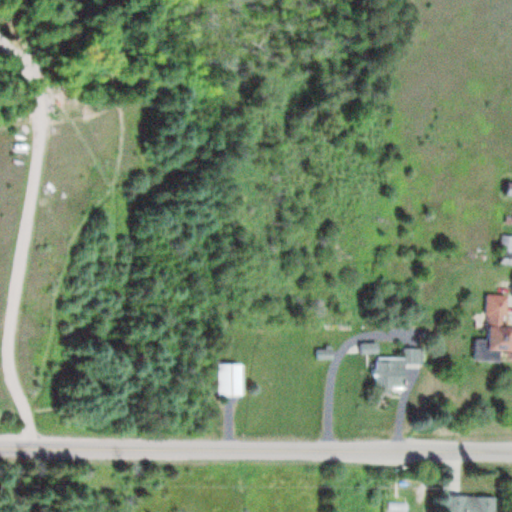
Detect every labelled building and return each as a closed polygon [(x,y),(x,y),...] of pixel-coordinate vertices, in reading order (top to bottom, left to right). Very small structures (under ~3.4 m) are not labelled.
[(511,183),(496,180),(493,193),(511,196),(511,183)] [(509,265),(511,235),(493,233),(490,263),(509,265)] [(464,359),(496,360),(498,294),(477,293),(476,338),(465,338),(464,359)] [(400,357),(370,357),(370,391),(400,391),(400,357)] [(243,363),(216,363),(216,396),(243,396),(243,363)] [(486,511),(487,496),(438,494),(437,511),(486,511)]
